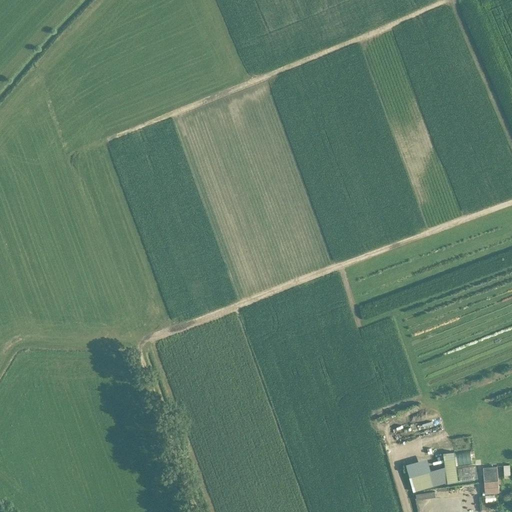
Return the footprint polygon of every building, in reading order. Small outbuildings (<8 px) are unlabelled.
[(450,485),(462,484),(461,454),(449,454),(450,485)] [(413,476),(421,474),(418,462),(408,465),(410,470),(412,470),(413,476)] [(462,467),(464,484),(482,481),(480,464),(462,467)] [(486,494),(492,494),(500,493),(499,480),(484,481),(486,494)] [(435,491),(416,494),(417,500),(436,497),(435,491)]
